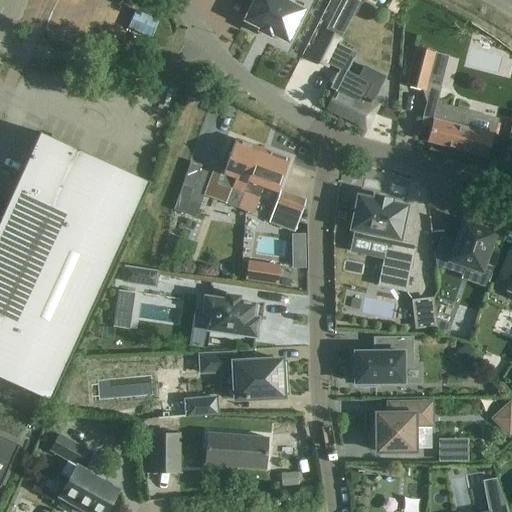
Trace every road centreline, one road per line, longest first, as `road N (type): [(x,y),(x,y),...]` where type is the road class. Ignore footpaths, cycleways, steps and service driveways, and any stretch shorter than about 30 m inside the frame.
road 1 (residential): [(336,511),(319,412),(315,228),(331,136)]
road 2 (residential): [(331,136),(255,92),(178,0)]
road 3 (residential): [(511,187),(331,136)]
